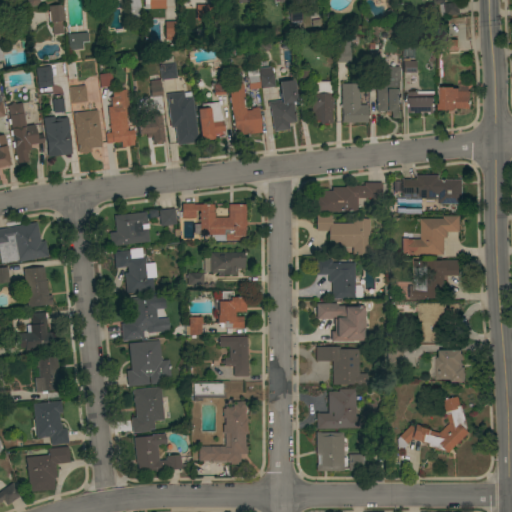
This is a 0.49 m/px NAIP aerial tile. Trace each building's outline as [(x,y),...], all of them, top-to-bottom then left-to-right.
[(127,0),(138,0),(140,19),(138,19),(138,21),(132,22),(131,20),(129,20),(127,0)] [(148,9),(148,0),(165,0),(165,9),(148,9)] [(457,1),(459,14),(441,16),(439,4),(457,1)] [(62,4),(64,21),(62,21),(63,33),(52,35),(51,22),(50,23),(48,6),(62,4)] [(213,5),(213,19),(198,19),(197,6),(213,5)] [(288,10),(300,9),(301,21),(289,22),(288,10)] [(177,21),(177,40),(165,40),(164,22),(177,21)] [(446,24),(448,24),(448,28),(446,29),(446,30),(448,30),(448,34),(446,34),(446,36),(435,36),(434,23),(446,23),(446,24)] [(87,32),(87,41),(81,42),(82,49),(68,50),(66,34),(87,32)] [(350,63),(338,63),(337,34),(349,34),(350,63)] [(457,39),(457,51),(445,50),(445,46),(444,46),(444,39),(457,39)] [(260,55),(255,46),(266,40),(271,49),(260,55)] [(389,59),(390,73),(371,73),(370,60),(377,60),(376,55),(381,55),(381,60),(389,59)] [(176,78),(160,80),(158,64),(160,64),(159,58),(172,56),(172,62),(174,62),(176,78)] [(402,61),(415,61),(415,73),(402,73),(402,61)] [(50,66),(52,86),(37,88),(35,68),(50,66)] [(274,87),(260,88),(258,68),(271,67),(273,73),(274,87)] [(257,68),(260,88),(249,90),(248,82),(246,83),(246,78),(247,78),(246,70),(257,68)] [(309,70),(310,83),(298,83),(298,70),(309,70)] [(110,73),(112,86),(99,87),(98,75),(110,73)] [(149,85),(150,85),(150,81),(159,80),(161,96),(150,97),(149,85)] [(293,80),(296,102),(292,103),(295,122),(288,123),(289,129),(273,132),(270,108),(269,108),(268,102),(281,100),(278,82),(293,80)] [(212,83),(223,82),(225,94),(214,96),(212,83)] [(242,83),(245,111),(251,110),(251,108),(258,108),(261,133),(234,136),(228,85),(242,83)] [(359,84),(359,107),(367,107),(367,123),(341,123),(341,84),(359,84)] [(85,85),(87,102),(70,104),(68,87),(85,85)] [(453,87),(453,88),(459,88),(459,91),(469,91),(469,108),(456,108),(456,109),(438,109),(438,104),(439,104),(439,87),(453,87)] [(399,118),(390,118),(390,112),(376,112),(376,90),(386,90),(386,89),(399,89),(399,118)] [(111,107),(110,97),(112,97),(112,92),(115,92),(115,91),(126,90),(129,117),(125,118),(127,131),(133,130),(134,140),(133,140),(133,146),(121,147),(120,142),(106,143),(104,134),(110,133),(109,128),(108,129),(108,126),(109,126),(107,107),(111,107)] [(433,91),(433,112),(408,112),(408,91),(433,91)] [(183,92),(183,93),(190,92),(190,96),(192,96),(198,142),(176,145),(174,127),(170,128),(166,94),(183,92)] [(331,124),(319,124),(319,120),(313,120),(313,112),(307,112),(307,94),(332,93),(332,109),(331,109),(331,124)] [(52,99),(52,112),(63,112),(63,99),(52,99)] [(7,105),(12,104),(12,102),(14,102),(14,104),(21,103),(25,126),(34,125),(35,136),(42,135),(43,143),(29,145),(30,150),(27,150),(28,153),(26,154),(27,162),(17,164),(7,105)] [(202,109),(201,104),(218,102),(219,114),(221,114),(222,121),(222,120),(224,132),(212,133),(213,140),(200,141),(196,109),(202,109)] [(97,110),(101,144),(101,145),(101,147),(90,148),(90,152),(87,152),(86,154),(82,154),(81,153),(77,154),(72,113),(97,110)] [(152,144),(151,137),(147,138),(146,134),(138,135),(136,125),(150,123),(148,114),(159,112),(160,119),(162,119),(162,121),(161,122),(163,142),(152,144)] [(53,117),(54,119),(67,117),(69,132),(68,132),(71,154),(47,157),(46,150),(47,150),(46,141),(45,141),(42,118),(53,117)] [(0,135),(3,135),(9,165),(0,166),(0,135)] [(438,175),(438,179),(462,179),(462,203),(437,204),(437,193),(436,193),(436,200),(425,200),(425,198),(411,198),(411,197),(400,197),(400,180),(401,180),(401,179),(411,179),(411,180),(416,179),(416,175),(438,175)] [(345,188),(345,186),(363,186),(363,183),(381,183),(381,199),(356,198),(356,212),(312,212),(313,199),(317,199),(317,191),(331,192),(331,188),(345,188)] [(193,204),(193,205),(202,205),(202,203),(204,203),(204,205),(208,205),(208,203),(211,203),(211,205),(213,205),(213,208),(214,208),(215,210),(213,210),(213,218),(228,218),(227,205),(245,205),(245,227),(244,227),(246,227),(246,230),(244,230),(245,236),(243,236),(243,241),(237,241),(237,240),(224,240),(224,235),(199,235),(199,217),(198,217),(198,214),(199,214),(199,210),(194,211),(194,218),(181,218),(181,204),(193,204)] [(173,208),(175,224),(160,226),(158,210),(173,208)] [(108,233),(115,232),(113,216),(145,212),(147,228),(146,228),(148,242),(110,247),(108,233)] [(443,218),(443,215),(459,215),(459,231),(446,231),(446,237),(443,237),(443,254),(402,254),(402,239),(420,239),(420,218),(443,218)] [(327,247),(327,231),(315,231),(315,217),(332,217),(332,224),(352,224),(352,219),(368,219),(368,255),(351,255),(351,247),(327,247)] [(0,229),(36,223),(39,242),(44,241),(47,257),(18,262),(18,260),(0,264),(0,229)] [(128,251),(128,249),(141,248),(141,257),(145,256),(145,264),(154,263),(155,278),(152,278),(153,291),(125,294),(123,273),(127,273),(126,267),(114,268),(113,252),(128,251)] [(244,252),(244,268),(236,268),(236,275),(223,275),(223,276),(217,277),(217,273),(208,273),(208,252),(244,252)] [(444,298),(425,298),(425,299),(407,299),(407,286),(425,286),(425,261),(440,261),(440,259),(458,259),(458,275),(443,275),(444,298)] [(353,299),(331,299),(331,282),(327,282),(327,275),(315,275),(315,263),(353,263),(353,299)] [(0,267),(6,267),(8,283),(0,283),(0,267)] [(43,267),(44,281),(46,281),(48,296),(51,295),(51,298),(51,301),(52,301),(52,304),(27,307),(22,269),(43,267)] [(202,273),(203,285),(186,285),(186,273),(202,273)] [(219,325),(217,325),(217,323),(216,323),(216,315),(217,315),(217,307),(214,307),(214,292),(232,292),(232,297),(245,297),(245,312),(233,312),(233,317),(242,317),(242,328),(219,328),(219,325)] [(121,341),(120,324),(129,323),(127,299),(163,295),(165,308),(155,309),(156,319),(167,318),(168,331),(147,333),(146,331),(142,331),(143,339),(121,341)] [(458,323),(445,323),(446,342),(418,342),(417,303),(458,302),(458,323)] [(336,303),(336,306),(364,306),(364,312),(365,312),(365,316),(363,316),(364,331),(365,331),(365,342),(336,342),(336,341),(330,341),(330,332),(334,332),(334,326),(333,326),(333,317),(332,317),(332,319),(315,319),(315,304),(336,303)] [(45,312),(46,323),(45,323),(45,332),(51,332),(51,336),(54,336),(55,345),(52,345),(52,348),(24,351),(24,348),(18,348),(18,345),(16,345),(15,339),(17,339),(16,334),(26,333),(25,325),(31,325),(30,314),(45,312)] [(202,317),(202,324),(200,324),(200,335),(188,335),(188,317),(202,317)] [(246,337),(247,376),(233,377),(232,366),(223,366),(223,364),(221,364),(221,360),(223,360),(223,358),(228,358),(228,347),(218,347),(218,337),(246,337)] [(158,340),(160,361),(168,360),(170,378),(162,378),(163,383),(150,384),(149,376),(148,376),(148,384),(127,387),(125,371),(130,370),(127,343),(158,340)] [(331,361),(315,361),(315,347),(339,347),(339,349),(358,349),(358,373),(367,373),(367,385),(354,385),(332,385),(331,361)] [(461,350),(461,353),(462,354),(462,359),(461,361),(461,367),(464,367),(464,382),(450,381),(450,379),(434,379),(434,358),(436,358),(436,357),(438,357),(438,350),(461,350)] [(38,377),(37,367),(35,367),(34,358),(56,356),(58,377),(60,377),(61,384),(59,384),(59,389),(46,391),(46,393),(40,394),(40,391),(34,392),(33,378),(38,377)] [(196,401),(195,402),(192,402),(191,401),(191,384),(221,383),(221,384),(224,384),(224,389),(221,389),(221,392),(224,392),(224,399),(196,399),(196,401)] [(163,420),(153,421),(153,429),(149,430),(149,431),(132,433),(130,418),(135,418),(133,402),(132,391),(133,391),(132,390),(160,387),(163,420)] [(338,392),(338,389),(355,389),(355,417),(359,417),(359,429),(315,429),(315,414),(327,413),(327,392),(338,392)] [(10,403),(0,403),(0,391),(8,390),(10,403)] [(399,437),(398,436),(410,424),(413,427),(414,424),(430,429),(430,430),(439,432),(449,423),(447,414),(443,415),(439,400),(458,396),(460,405),(462,405),(467,427),(466,428),(466,430),(468,432),(448,452),(447,451),(429,446),(429,443),(424,442),(411,439),(406,444),(407,445),(403,448),(402,447),(397,452),(396,439),(399,437)] [(60,401),(61,413),(58,413),(59,424),(60,424),(61,429),(65,429),(67,443),(50,445),(49,437),(35,438),(32,404),(60,401)] [(198,446),(224,446),(224,433),(222,433),(222,425),(224,425),(224,418),(222,418),(222,409),(224,409),(224,407),(232,407),(232,402),(242,402),(242,407),(245,407),(245,418),(244,418),(244,419),(245,419),(245,426),(247,426),(246,431),(246,434),(244,434),(244,446),(246,446),(246,454),(239,454),(239,463),(237,463),(237,465),(229,464),(229,462),(224,462),(224,461),(198,461),(198,446)] [(315,471),(315,465),(319,465),(319,455),(315,455),(315,432),(320,432),(320,433),(342,433),(342,471),(315,471)] [(179,455),(181,469),(154,472),(154,470),(136,472),(132,438),(151,436),(151,435),(164,434),(165,444),(156,445),(158,461),(165,460),(165,456),(179,455)] [(68,447),(69,463),(54,464),(55,478),(52,478),(54,490),(28,492),(25,457),(47,455),(47,449),(68,447)] [(364,454),(364,471),(347,471),(347,454),(364,454)] [(2,500),(0,501),(0,491),(12,483),(20,495),(6,505),(2,500)]
